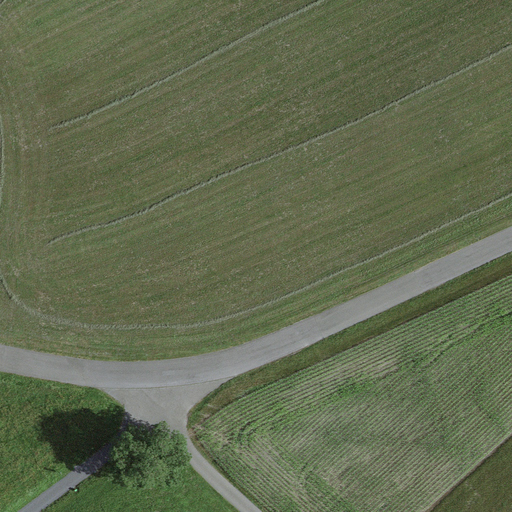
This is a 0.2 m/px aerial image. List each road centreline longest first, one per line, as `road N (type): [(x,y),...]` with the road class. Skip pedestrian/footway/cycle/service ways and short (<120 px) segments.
road 1 (unclassified): [(511,239),(169,386),(0,355)]
road 2 (track): [(29,511),(161,407)]
road 3 (track): [(161,407),(206,472),(250,511)]
